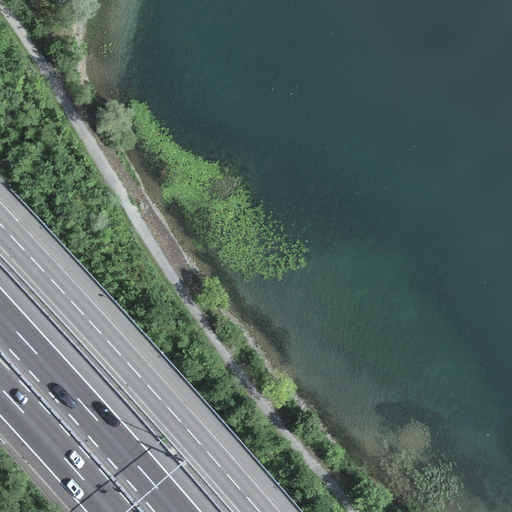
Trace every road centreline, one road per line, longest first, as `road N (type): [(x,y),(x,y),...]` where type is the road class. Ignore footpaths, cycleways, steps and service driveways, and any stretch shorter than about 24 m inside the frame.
road 1 (primary): [(257,511),(0,224)]
road 2 (motorway): [(174,511),(0,316)]
road 3 (motorway): [(0,392),(107,511)]
